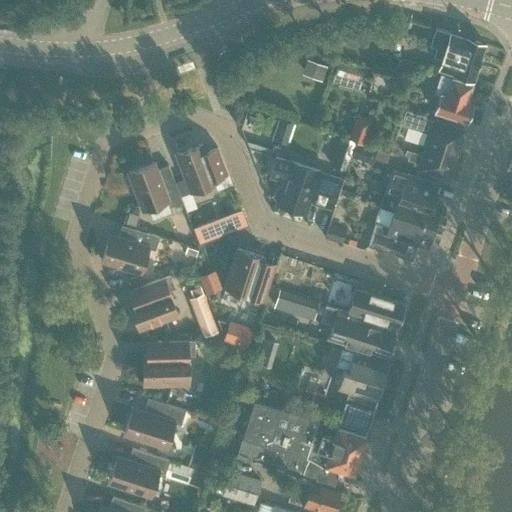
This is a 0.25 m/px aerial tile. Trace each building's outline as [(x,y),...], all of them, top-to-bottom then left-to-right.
[(434,27),(428,45),(436,47),(433,55),(441,57),(438,68),(473,79),(485,43),(449,32),(434,27)] [(354,29),(339,31),(341,43),(356,40),(354,29)] [(407,82),(411,69),(412,64),(379,54),(374,71),(407,82)] [(348,56),(342,65),(361,76),(367,67),(348,56)] [(307,59),(303,69),(323,77),(327,66),(307,59)] [(435,92),(440,93),(434,110),(467,121),(473,102),(466,100),(472,83),(452,77),(451,77),(441,74),(435,92)] [(420,162),(418,169),(449,178),(464,130),(425,117),(425,115),(408,110),(402,125),(429,134),(423,154),(405,149),(404,153),(409,154),(407,158),(420,162)] [(349,136),(357,139),(364,142),(372,119),(357,113),(349,136)] [(278,118),(272,138),(284,142),(291,122),(278,118)] [(177,152),(186,177),(175,181),(181,195),(215,182),(218,188),(232,183),(218,146),(205,151),(201,143),(177,152)] [(355,144),(351,155),(367,160),(370,149),(355,144)] [(276,156),(270,175),(284,180),(282,187),(280,188),(278,189),(276,195),(278,199),(277,202),(280,204),(304,211),(307,200),(327,207),(336,177),(317,171),(317,169),(291,161),(276,156)] [(183,201),(181,195),(175,181),(169,164),(157,169),(154,161),(129,170),(144,209),(168,200),(170,206),(183,201)] [(437,183),(392,168),(380,206),(434,224),(441,203),(431,200),(437,183)] [(380,206),(368,245),(412,259),(418,242),(427,245),(434,224),(380,206)] [(130,210),(126,223),(138,227),(142,214),(130,210)] [(216,219),(194,228),(200,243),(222,234),(216,219)] [(159,236),(122,224),(118,237),(109,234),(102,259),(141,272),(149,247),(155,249),(159,236)] [(329,224),(325,236),(340,241),(344,229),(329,224)] [(187,246),(185,253),(196,256),(198,249),(187,246)] [(238,248),(225,287),(250,295),(248,301),(262,306),(276,264),(263,259),(264,256),(238,248)] [(212,269),(201,273),(207,291),(219,287),(212,269)] [(142,273),(130,277),(133,286),(145,282),(142,273)] [(138,300),(130,303),(139,328),(178,314),(169,290),(175,287),(170,274),(133,287),(138,300)] [(199,285),(189,289),(192,296),(201,293),(199,285)] [(279,289),(274,304),(283,307),(288,292),(279,289)] [(404,315),(402,312),(406,303),(370,291),(369,295),(363,293),(360,302),(366,304),(363,314),(398,326),(399,324),(401,323),(404,315)] [(192,296),(190,297),(195,308),(206,304),(201,293),(192,296)] [(305,298),(300,313),(312,316),(317,301),(305,298)] [(326,304),(321,319),(332,323),(328,336),(388,355),(389,353),(393,351),(395,343),(393,340),(395,333),(361,322),(363,315),(326,304)] [(230,322),(225,337),(236,341),(234,349),(245,353),(253,330),(230,322)] [(264,337),(261,349),(275,353),(278,341),(264,337)] [(189,382),(188,355),(195,355),(195,339),(151,340),(152,355),(143,355),(143,383),(189,382)] [(349,390),(340,421),(368,430),(389,362),(354,351),(350,364),(341,361),(337,371),(342,373),(338,387),(349,390)] [(174,422),(181,424),(185,409),(148,397),(144,411),(135,408),(127,434),(166,446),(174,422)] [(255,399),(237,455),(250,459),(252,454),(300,470),(300,472),(335,483),(340,467),(354,471),(366,434),(255,399)] [(214,450),(195,443),(187,464),(207,471),(214,450)] [(128,460),(120,457),(111,482),(150,495),(157,473),(188,483),(193,467),(132,447),(128,460)] [(262,479),(230,469),(221,494),(253,505),(262,479)] [(329,511),(340,511),(347,493),(312,482),(311,484),(296,478),(289,498),(305,503),(305,504),(329,511)] [(108,508),(100,505),(97,511),(147,511),(149,507),(112,495),(108,508)]
